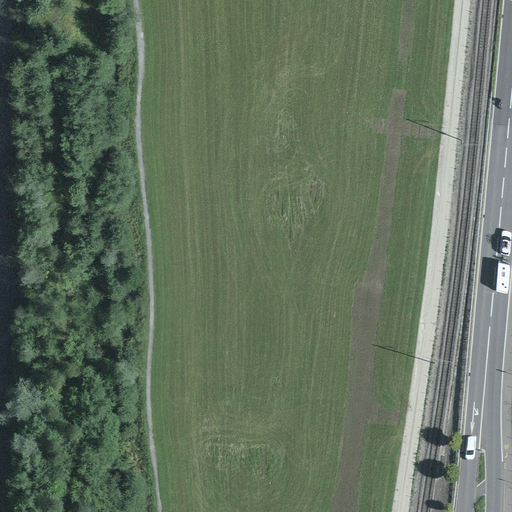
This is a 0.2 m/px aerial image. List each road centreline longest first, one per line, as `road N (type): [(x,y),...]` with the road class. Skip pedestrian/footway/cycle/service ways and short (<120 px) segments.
road 1 (track): [(452,0),(400,511)]
road 2 (secondary): [(511,47),(472,511)]
